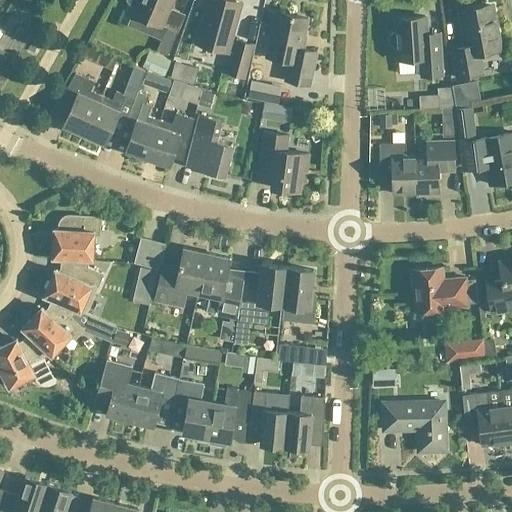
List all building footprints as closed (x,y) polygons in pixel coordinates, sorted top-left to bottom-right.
[(132,8),(133,8),(130,15),(160,28),(172,0),(126,0),(126,2),(127,3),(128,4),(129,5),(130,6),(132,8)] [(224,0),(206,0),(194,44),(227,54),(240,4),(224,0)] [(492,7),(458,14),(464,48),(450,50),(456,80),(481,75),(477,55),(500,51),(492,7)] [(274,13),(265,58),(288,63),(284,82),(308,87),(315,53),(302,51),(303,46),(301,45),(306,20),(274,13)] [(394,20),(395,34),(390,34),(388,38),(388,45),(391,48),(396,48),(397,61),(419,60),(420,77),(440,76),(439,48),(426,49),(424,18),(394,20)] [(0,38),(0,60),(8,49),(18,56),(30,35),(17,27),(10,36),(4,33),(0,38)] [(155,52),(166,57),(176,34),(165,29),(155,52)] [(32,53),(39,41),(33,38),(26,50),(32,53)] [(235,41),(226,74),(243,79),(252,46),(235,41)] [(101,52),(89,47),(83,58),(93,63),(97,62),(101,52)] [(140,69),(163,78),(169,62),(146,53),(140,69)] [(135,94),(136,93),(144,72),(133,68),(124,90),(135,94)] [(83,135),(100,97),(89,92),(93,83),(74,74),(58,103),(70,108),(62,126),(83,135)] [(168,94),(172,82),(163,79),(159,91),(168,94)] [(188,88),(172,82),(168,94),(184,100),(188,88)] [(456,86),(460,107),(479,103),(475,83),(456,86)] [(83,135),(103,145),(112,126),(121,130),(135,94),(124,90),(122,95),(115,92),(111,101),(100,97),(83,135)] [(435,110),(451,108),(449,91),(434,92),(435,110)] [(136,93),(135,94),(121,130),(131,133),(124,152),(146,160),(159,122),(158,122),(158,123),(146,119),(150,106),(145,105),(147,97),(136,93)] [(201,93),(198,104),(208,107),(211,96),(201,93)] [(292,124),(294,112),(267,106),(265,118),(292,124)] [(457,143),(476,140),(471,108),(453,111),(457,143)] [(440,110),(441,139),(454,139),(454,123),(453,123),(452,110),(440,110)] [(171,126),(159,122),(146,160),(168,167),(177,141),(186,144),(193,120),(175,114),(171,126)] [(391,129),(390,117),(377,117),(378,130),(391,129)] [(231,147),(216,144),(221,124),(198,118),(188,157),(200,161),(198,170),(204,171),(203,176),(221,181),(222,176),(223,176),(226,164),(229,164),(233,149),(230,149),(231,147)] [(263,133),(259,161),(273,163),(270,189),(298,193),(301,171),(305,172),(307,155),(285,152),(287,136),(263,133)] [(511,133),(480,140),(476,140),(457,143),(461,172),(485,168),(489,186),(511,181),(511,133)] [(413,156),(414,195),(438,194),(437,169),(453,169),(453,142),(426,142),(426,156),(413,156)] [(414,195),(413,156),(405,156),(404,144),(378,145),(379,166),(391,166),(391,195),(414,195)] [(53,230),(51,259),(59,259),(87,261),(91,261),(93,234),(99,234),(100,218),(69,216),(63,217),(59,221),(57,227),(57,231),(53,230)] [(139,239),(132,265),(157,271),(163,245),(139,239)] [(197,294),(205,254),(182,249),(178,269),(161,265),(153,301),(181,307),(185,291),(197,294)] [(205,254),(197,294),(208,296),(205,312),(236,319),(236,322),(242,284),(224,279),(229,260),(205,254)] [(54,271),(42,297),(75,311),(84,315),(102,275),(87,269),(87,261),(59,259),(59,273),(54,271)] [(511,260),(497,263),(501,285),(485,288),(490,315),(511,310),(511,260)] [(242,284),(236,322),(265,325),(268,305),(282,307),(286,268),(260,265),(258,285),(242,284)] [(286,268),(282,307),(281,321),(312,325),(315,301),(309,301),(312,271),(286,268)] [(411,271),(414,313),(444,311),(444,308),(467,307),(465,279),(442,280),(441,269),(411,271)] [(40,308),(21,329),(27,335),(47,354),(50,357),(69,337),(73,341),(84,329),(88,319),(84,317),(84,315),(75,311),(72,317),(71,316),(61,327),(40,308)] [(125,348),(128,335),(114,331),(111,344),(125,348)] [(0,373),(8,388),(32,376),(35,381),(36,382),(37,384),(38,385),(39,386),(41,386),(43,387),(44,387),(46,387),(48,386),(49,386),(54,383),(42,360),(47,354),(27,335),(17,344),(15,340),(0,347),(0,373)] [(492,339),(483,341),(486,359),(496,357),(492,339)] [(483,359),(482,340),(444,344),(446,363),(483,359)] [(290,363),(292,363),(306,364),(308,348),(278,345),(276,361),(277,361),(277,362),(290,363)] [(261,376),(261,357),(250,357),(249,375),(261,376)] [(128,421),(137,387),(126,384),(130,367),(106,361),(98,387),(112,390),(105,415),(128,421)] [(479,362),(458,365),(461,390),(469,389),(468,375),(480,373),(479,362)] [(291,373),(307,375),(308,365),(306,364),(292,363),(291,373)] [(149,390),(137,387),(128,421),(152,427),(158,402),(172,406),(180,370),(179,370),(177,380),(153,373),(149,390)] [(180,370),(172,406),(171,412),(185,414),(181,434),(205,438),(211,404),(200,401),(203,384),(183,381),(184,371),(180,370)] [(370,390),(395,389),(394,370),(370,371),(370,390)] [(211,404),(205,438),(207,439),(206,445),(226,448),(227,442),(229,442),(232,423),(245,425),(249,393),(226,389),(223,406),(211,404)] [(511,389),(498,392),(500,408),(505,443),(511,442),(511,389)] [(283,448),(286,413),(275,412),(276,394),(253,392),(248,425),(261,426),(259,445),(283,448)] [(505,443),(500,408),(488,409),(486,393),(461,397),(464,423),(478,422),(481,446),(505,443)] [(298,414),(286,413),(283,448),(307,450),(309,426),(322,427),(323,399),(300,397),(298,414)] [(382,405),(383,431),(417,430),(418,452),(444,451),(442,403),(382,405)] [(18,496),(6,492),(0,508),(0,511),(37,511),(46,485),(24,478),(18,496)] [(62,511),(69,492),(46,485),(37,511),(62,511)] [(113,511),(115,505),(92,499),(88,511),(113,511)]
